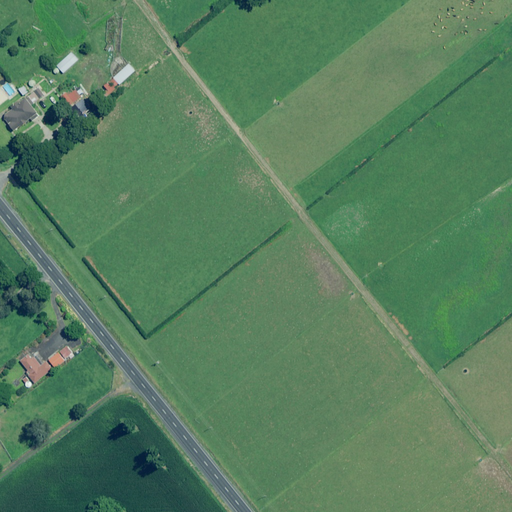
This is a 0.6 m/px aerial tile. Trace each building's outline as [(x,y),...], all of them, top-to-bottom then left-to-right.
[(73,62),(66,53),(51,67),(58,75),(73,62)] [(132,72),(126,65),(109,80),(116,87),(132,72)] [(81,97),(76,90),(68,96),(66,93),(61,97),(69,107),(81,97)] [(23,125),(34,115),(20,99),(0,116),(0,126),(7,135),(21,123),(23,125)] [(73,353),(67,346),(60,352),(65,359),(73,353)] [(65,361),(57,351),(48,359),(55,369),(65,361)] [(47,362),(41,366),(32,355),(25,360),(22,363),(29,372),(27,374),(35,384),(53,370),(47,362)] [(32,386),(26,377),(23,380),(29,388),(32,386)]
